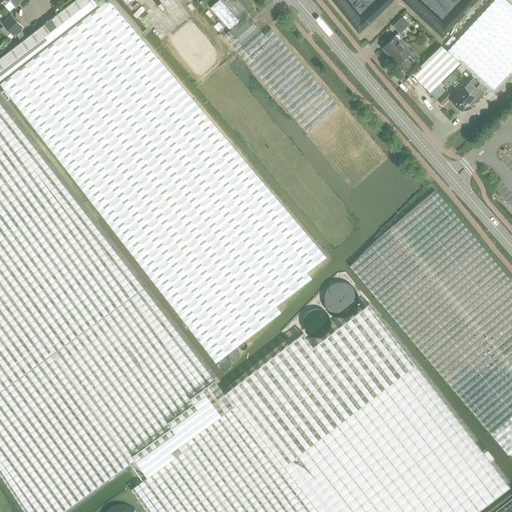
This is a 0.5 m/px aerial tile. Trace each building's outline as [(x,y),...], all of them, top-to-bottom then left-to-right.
[(73,0),(0,57),(0,81),(105,0),(73,0)] [(326,256),(109,0),(105,0),(0,81),(216,362),(281,310),(276,305),(311,277),(307,271),(326,256)] [(218,0),(210,8),(230,30),(246,16),(249,13),(237,0),(218,0)] [(511,5),(506,0),(494,0),(447,50),(481,82),(488,88),(491,91),(511,68),(511,5)] [(14,12),(3,20),(13,32),(23,24),(14,12)] [(259,32),(246,16),(230,30),(243,45),(259,32)] [(398,33),(408,24),(401,17),(392,26),(398,33)] [(0,29),(6,36),(10,32),(3,25),(0,28),(0,29)] [(264,38),(259,32),(243,45),(230,30),(222,37),(260,79),(308,134),(338,107),(316,83),(271,32),(264,38)] [(403,72),(410,66),(403,59),(409,54),(394,38),(381,49),(403,72)] [(441,45),(412,73),(424,86),(435,97),(436,98),(445,90),(445,89),(439,83),(450,73),(454,69),(459,64),(460,63),(441,45)] [(464,85),(450,99),(451,100),(461,109),(462,110),(468,104),(469,103),(471,106),(484,93),(485,92),(478,85),(476,87),(474,85),(470,81),(465,86),(464,85)] [(481,82),(478,85),(485,92),(488,88),(481,82)] [(445,90),(437,100),(443,105),(451,96),(445,90)] [(0,474),(25,511),(60,511),(129,464),(136,459),(132,454),(172,426),(168,421),(194,402),(192,400),(190,397),(215,379),(201,362),(160,310),(0,103),(0,474)] [(511,282),(504,274),(435,191),(392,229),(349,267),(399,325),(463,400),(508,454),(509,453),(511,456),(511,282)] [(172,426),(132,454),(136,459),(148,475),(183,450),(179,445),(235,404),(304,493),(318,511),(475,511),(510,485),(368,303),(313,346),(302,332),(234,386),(224,393),(215,379),(190,397),(192,400),(194,402),(168,421),(172,426)] [(138,483),(132,487),(149,511),(318,511),(304,493),(235,404),(179,445),(183,450),(148,475),(140,481),(138,483)] [(511,511),(511,497),(493,511),(511,511)]
